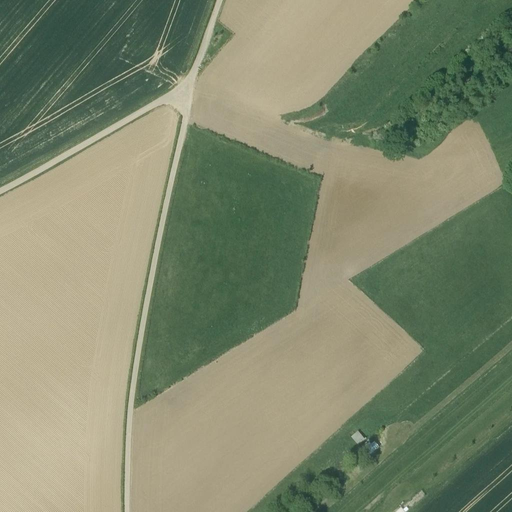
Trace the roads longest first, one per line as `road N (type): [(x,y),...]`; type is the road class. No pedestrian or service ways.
road 1 (unclassified): [(126,511),(134,373),(188,91)]
road 2 (unclassified): [(0,191),(188,91)]
